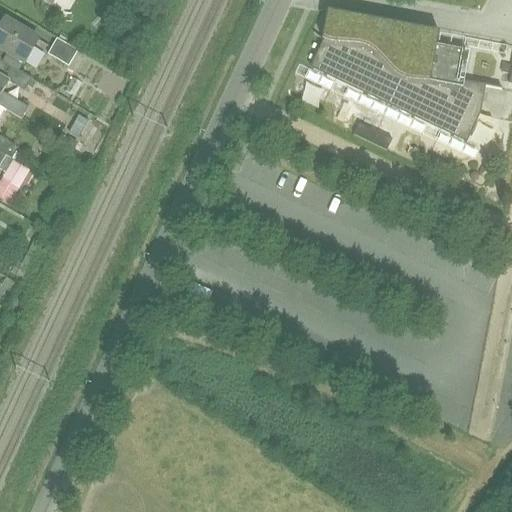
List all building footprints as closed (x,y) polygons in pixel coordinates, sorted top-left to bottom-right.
[(439,34),(327,13),(321,40),(323,40),(309,69),(466,144),(480,116),(486,86),(459,81),(464,49),(437,44),(439,34)] [(37,39),(5,21),(0,28),(0,50),(23,64),(37,39)] [(65,65),(63,68),(72,74),(83,55),(76,52),(77,51),(56,39),(47,54),(65,65)] [(0,107),(21,120),(28,109),(1,93),(8,82),(24,91),(30,80),(0,62),(0,107)] [(0,152),(11,159),(18,148),(0,137),(0,152)] [(0,170),(5,174),(13,161),(0,153),(0,170)] [(29,171),(13,161),(5,174),(4,176),(21,186),(29,171)]
